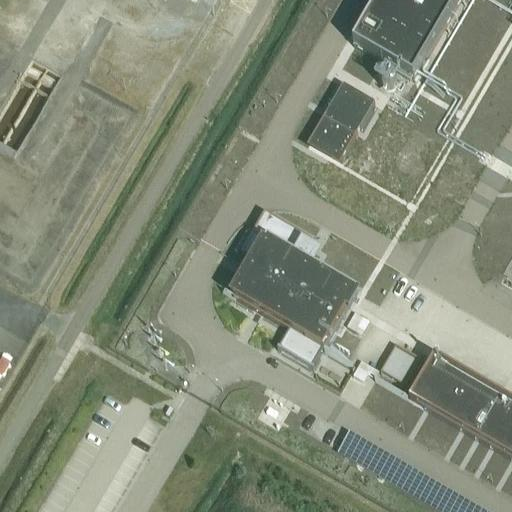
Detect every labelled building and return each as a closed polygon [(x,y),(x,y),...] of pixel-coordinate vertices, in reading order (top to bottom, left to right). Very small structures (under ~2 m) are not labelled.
[(464,0),(384,0),(354,51),(414,86),(464,0)] [(375,108),(344,90),(307,151),(339,169),(357,138),(358,138),(375,108)] [(247,272),(230,301),(323,357),(347,315),(350,317),(360,299),(301,263),(311,246),(266,219),(242,258),(252,264),(247,272)] [(382,378),(413,390),(424,363),(393,351),(382,378)] [(511,406),(436,362),(410,405),(511,465),(511,406)]
